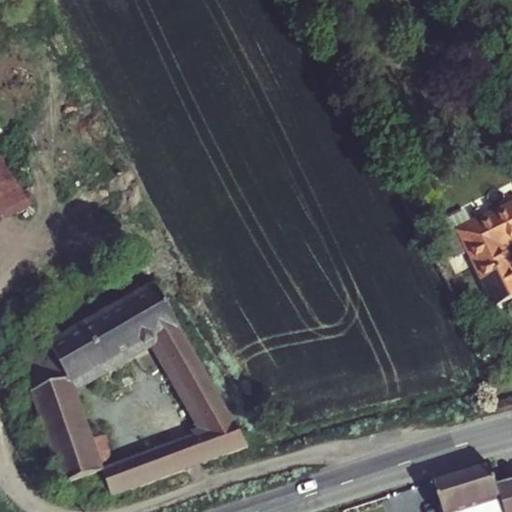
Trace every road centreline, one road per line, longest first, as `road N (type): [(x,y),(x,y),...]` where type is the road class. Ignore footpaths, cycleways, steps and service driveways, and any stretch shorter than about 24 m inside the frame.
road 1 (track): [(134,511),(299,462),(413,461)]
road 2 (tertiary): [(511,434),(256,511)]
